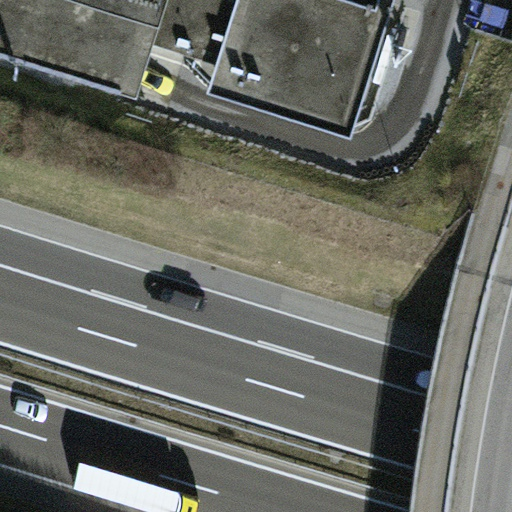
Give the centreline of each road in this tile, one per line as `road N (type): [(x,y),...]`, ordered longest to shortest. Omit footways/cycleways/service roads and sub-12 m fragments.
road 1 (motorway): [(511,457),(0,302)]
road 2 (motorway): [(0,427),(270,511)]
road 3 (secondary): [(511,373),(490,511)]
